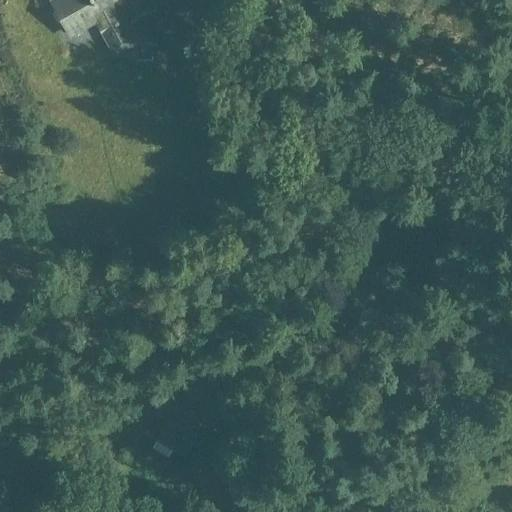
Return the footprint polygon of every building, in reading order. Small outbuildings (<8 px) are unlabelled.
[(155,54),(155,31),(128,31),(117,13),(137,2),(135,0),(54,0),(52,2),(71,35),(97,21),(115,54),(155,54)] [(135,315),(155,311),(150,287),(130,290),(135,315)] [(205,371),(212,418),(223,417),(224,425),(234,424),(227,368),(205,371)] [(59,423),(76,429),(85,405),(68,399),(59,423)] [(170,421),(161,436),(184,450),(192,435),(170,421)] [(1,504),(2,511),(42,511),(32,511),(17,511),(17,502),(1,504)]
